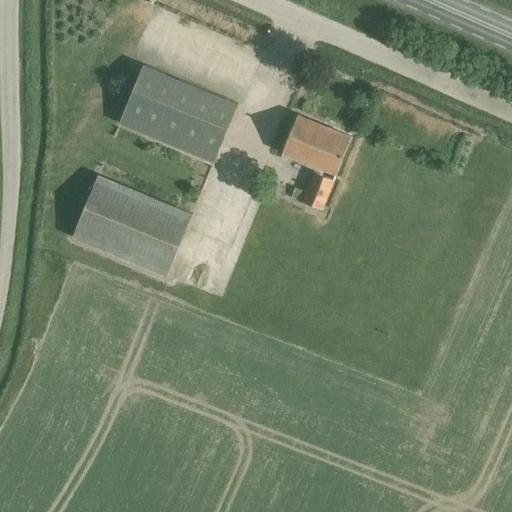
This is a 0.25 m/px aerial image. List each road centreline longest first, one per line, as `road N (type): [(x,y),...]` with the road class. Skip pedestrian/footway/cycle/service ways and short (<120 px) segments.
road 1 (unclassified): [(511,116),(244,0)]
road 2 (unclassified): [(0,246),(8,0)]
